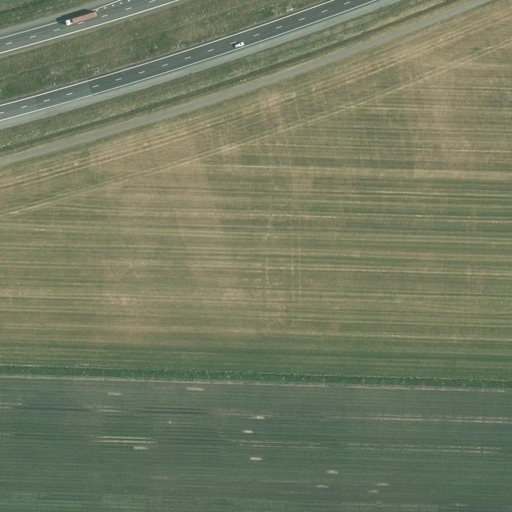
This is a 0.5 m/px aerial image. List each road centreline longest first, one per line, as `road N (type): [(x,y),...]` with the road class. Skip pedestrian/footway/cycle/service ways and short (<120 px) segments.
road 1 (unclassified): [(0,162),(250,87),(483,0)]
road 2 (motorway): [(0,113),(356,0)]
road 3 (motorway): [(155,0),(0,45)]
